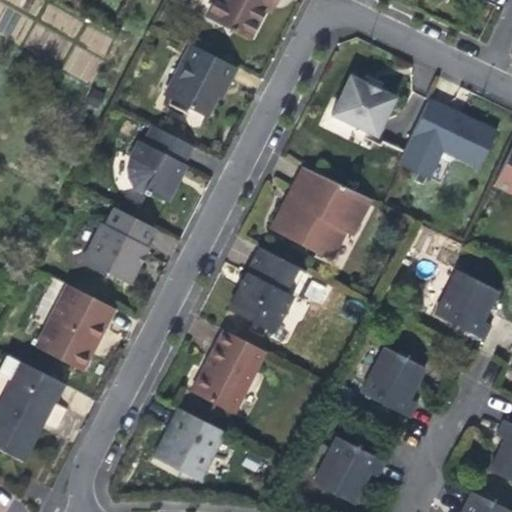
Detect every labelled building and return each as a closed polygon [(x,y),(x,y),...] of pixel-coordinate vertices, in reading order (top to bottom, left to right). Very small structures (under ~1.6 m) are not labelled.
[(212,0),(205,14),(247,36),(263,7),(266,0),(212,0)] [(266,0),(263,7),(267,9),(271,0),(266,0)] [(107,52),(110,36),(86,30),(82,46),(107,52)] [(220,80),(226,83),(235,66),(189,43),(182,57),(185,59),(177,75),(171,78),(165,90),(166,96),(165,98),(201,117),(213,95),(220,80)] [(73,46),(62,70),(90,83),(101,58),(73,46)] [(347,74),(327,115),(353,127),(372,136),(391,95),(377,88),(363,81),(347,74)] [(366,75),(363,81),(377,88),(380,82),(366,75)] [(220,80),(213,95),(219,98),(226,83),(220,80)] [(441,110),(424,102),(393,167),(409,174),(423,181),(436,152),(473,170),(491,133),(450,114),(441,110)] [(347,138),(353,127),(327,115),(322,126),(347,138)] [(176,181),(193,147),(153,126),(144,144),(139,142),(131,158),(130,159),(130,161),(130,162),(129,164),(129,165),(129,167),(129,168),(129,169),(129,171),(129,173),(129,174),(129,175),(129,177),(129,179),(129,180),(129,181),(130,182),(130,183),(130,184),(131,185),(131,186),(132,187),(133,188),(133,189),(134,190),(135,191),(136,191),(136,192),(137,193),(138,193),(139,194),(140,195),(141,195),(142,195),(143,196),(144,196),(146,193),(165,202),(169,194),(171,195),(178,182),(176,181)] [(511,196),(511,141),(510,141),(489,186),(511,196)] [(350,235),(367,199),(300,167),(290,188),(270,230),(330,259),(343,232),(350,235)] [(143,245),(152,227),(113,207),(104,225),(101,223),(85,253),(90,267),(104,275),(106,272),(129,284),(139,265),(136,260),(138,254),(144,253),(147,247),(143,245)] [(282,292),(295,267),(258,248),(244,274),(248,276),(244,283),(240,290),(237,288),(226,310),(270,333),(289,296),(282,292)] [(282,292),(289,296),(303,271),(295,267),(282,292)] [(483,314),(496,289),(457,269),(434,314),(481,339),(488,324),(480,320),(483,314)] [(100,334),(113,308),(66,284),(35,346),(81,370),(100,334)] [(232,413),(264,352),(222,330),(207,358),(190,391),(232,413)] [(351,393),(403,419),(408,410),(411,404),(402,399),(418,368),(375,346),(351,393)] [(0,402),(21,362),(7,354),(0,367),(0,402)] [(61,382),(21,362),(0,402),(0,449),(21,460),(44,416),(51,402),(61,382)] [(66,385),(61,382),(51,402),(56,405),(66,385)] [(204,470),(224,431),(178,408),(167,429),(154,454),(183,469),(187,461),(204,470)] [(498,449),(487,472),(510,482),(511,483),(511,425),(503,421),(501,420),(493,437),(502,441),(498,449)] [(375,474),(380,464),(328,437),(304,484),(347,506),(363,475),(372,479),(375,474)] [(508,511),(498,507),(471,494),(462,511),(508,511)]
